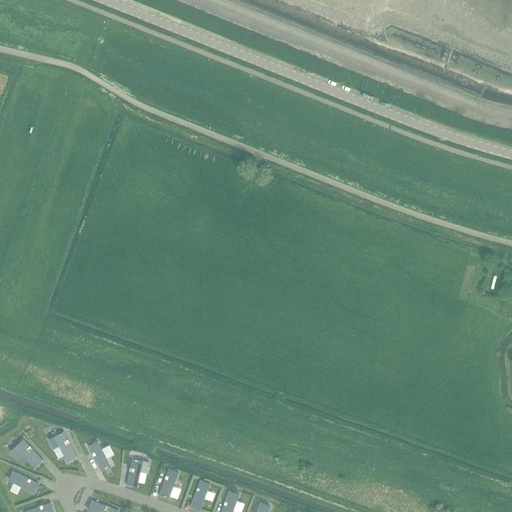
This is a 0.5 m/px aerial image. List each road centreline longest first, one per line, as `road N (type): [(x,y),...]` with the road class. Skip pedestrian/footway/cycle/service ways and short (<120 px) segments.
road 1 (unclassified): [(511,243),(423,218),(260,154),(149,109),(76,67),(0,48)]
road 2 (tertiary): [(511,154),(105,0)]
road 3 (residential): [(173,511),(82,480),(64,488),(72,511)]
